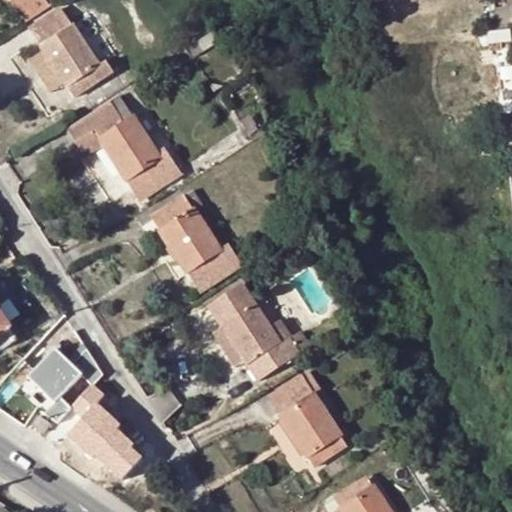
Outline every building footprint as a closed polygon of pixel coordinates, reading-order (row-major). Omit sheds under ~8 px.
[(6,0),(20,21),(45,6),(40,0),(6,0)] [(494,26),(511,24),(511,1),(493,3),(494,26)] [(26,28),(41,51),(63,84),(70,97),(111,72),(103,59),(95,63),(58,7),(26,28)] [(27,60),(49,93),(63,84),(41,51),(27,60)] [(99,141),(132,192),(158,175),(163,182),(177,173),(164,154),(158,158),(118,98),(68,130),(82,152),(99,141)] [(137,199),(163,182),(158,175),(132,192),(137,199)] [(217,249),(182,196),(149,217),(199,293),(240,267),(225,244),(217,249)] [(252,374),(263,390),(295,369),(305,363),(294,346),(285,353),(240,285),(207,306),(252,374)] [(0,349),(15,338),(0,317),(0,349)] [(71,353),(69,349),(37,368),(57,402),(107,372),(89,343),(71,353)] [(345,446),(300,377),(267,398),(313,466),(345,446)] [(92,420),(79,432),(130,484),(162,453),(97,388),(78,406),(92,420)] [(51,424),(42,416),(32,427),(41,435),(51,424)] [(387,511),(365,477),(332,498),(340,511),(341,511),(387,511)]
